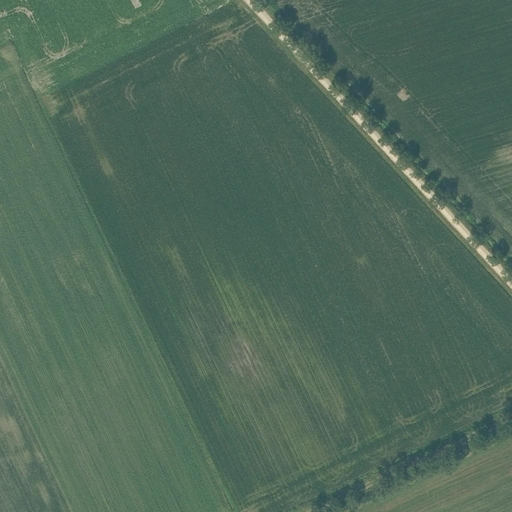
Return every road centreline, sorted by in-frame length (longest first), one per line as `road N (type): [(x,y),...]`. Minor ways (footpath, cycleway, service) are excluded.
road 1 (track): [(511,282),(248,0)]
road 2 (track): [(312,511),(511,417)]
